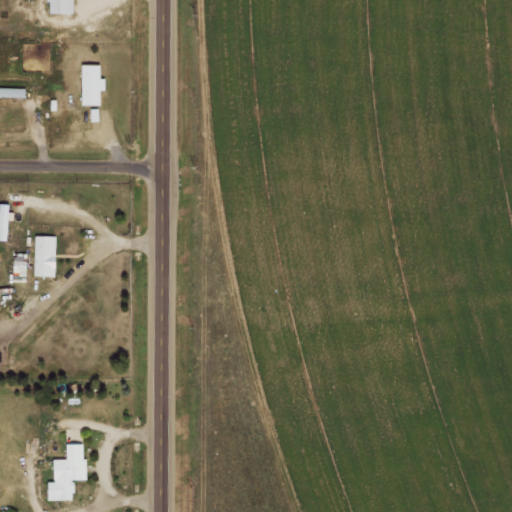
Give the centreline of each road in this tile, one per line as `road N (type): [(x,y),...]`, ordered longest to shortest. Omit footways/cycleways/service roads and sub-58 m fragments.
road 1 (secondary): [(168,511),(170,0)]
road 2 (residential): [(170,164),(0,164)]
